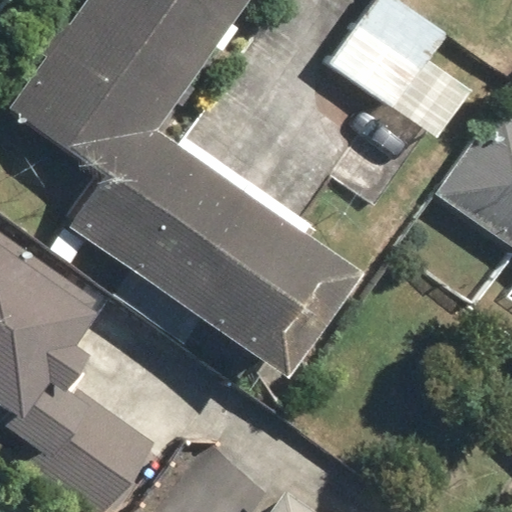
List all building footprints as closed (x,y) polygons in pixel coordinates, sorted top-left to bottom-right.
[(55,224),(264,374),(340,269),(141,126),(232,0),(69,0),(0,96),(0,104),(93,171),(55,224)] [(358,0),(316,60),(382,106),(436,29),(395,0),(358,0)] [(427,191),(511,250),(511,119),(489,103),(427,191)] [(0,232),(0,457),(78,511),(86,511),(140,436),(50,374),(69,347),(61,341),(92,297),(0,232)] [(511,494),(498,511),(511,511),(511,383),(483,423),(511,443),(511,494)] [(304,511),(270,487),(251,511),(304,511)]
